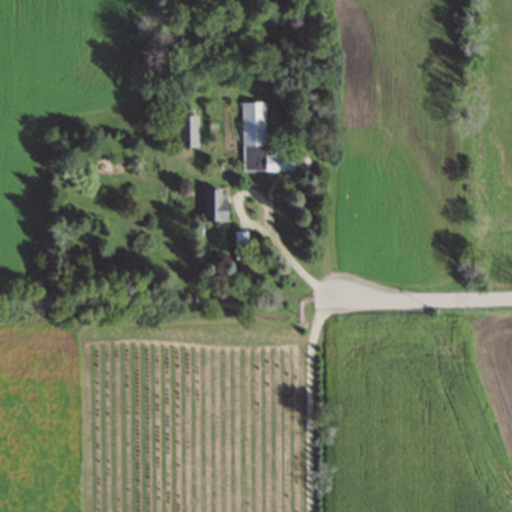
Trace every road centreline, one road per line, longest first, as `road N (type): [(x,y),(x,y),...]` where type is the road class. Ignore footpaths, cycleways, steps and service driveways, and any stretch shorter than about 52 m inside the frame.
road 1 (residential): [(309,511),(307,349),(331,300)]
road 2 (residential): [(331,300),(511,299)]
